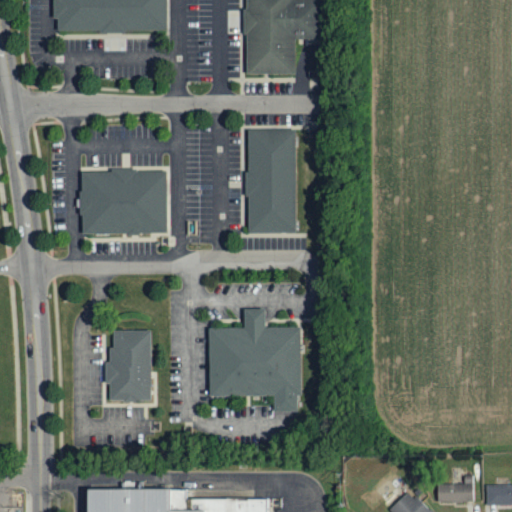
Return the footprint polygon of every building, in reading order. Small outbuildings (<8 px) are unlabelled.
[(174,30),(174,0),(70,0),(70,30),(174,30)] [(322,35),(322,0),(245,0),(245,71),(294,71),(294,35),(322,35)] [(247,232),(247,127),(294,127),(294,232),(247,232)] [(95,233),(95,171),(179,170),(179,232),(95,233)] [(274,308),(274,326),(309,326),(309,409),(283,409),(283,395),(218,395),(217,326),(255,326),(255,308),(274,308)] [(153,398),(153,330),(116,330),(116,360),(109,360),(109,383),(115,383),(115,398),(153,398)] [(90,511),(90,484),(176,484),(176,489),(190,489),(190,497),(269,496),(269,511),(90,511)] [(436,485),(437,503),(474,502),(473,484),(436,485)] [(511,484),(485,485),(486,505),(511,504),(511,484)] [(388,510),(390,511),(428,511),(409,491),(388,510)]
